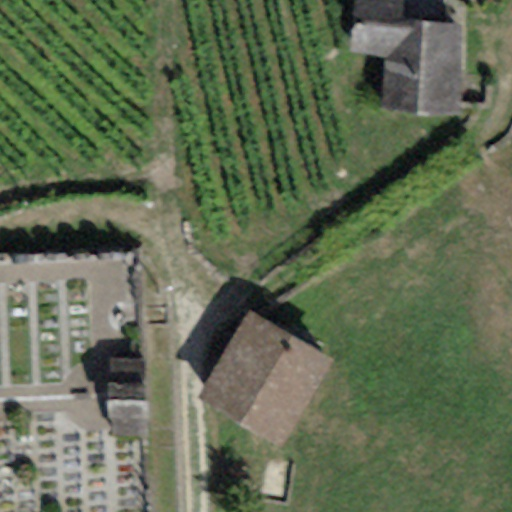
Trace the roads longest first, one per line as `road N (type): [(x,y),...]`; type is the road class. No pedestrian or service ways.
road 1 (track): [(189,340),(166,211),(162,0)]
road 2 (track): [(195,511),(189,340)]
